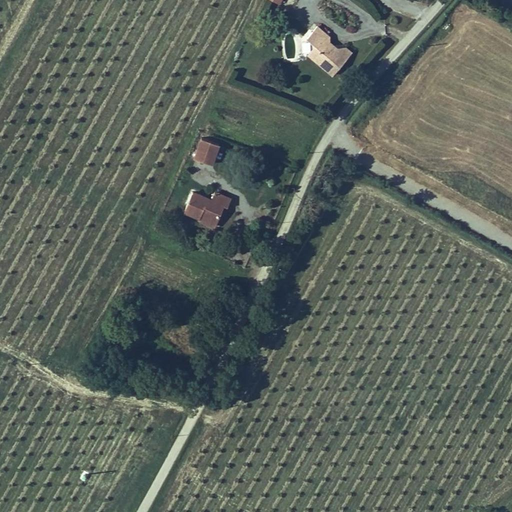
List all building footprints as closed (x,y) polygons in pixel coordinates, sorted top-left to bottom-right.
[(309,34),(310,40),(305,46),(330,67),(345,50),(334,41),(331,38),(328,42),(323,38),(322,34),(326,29),(314,18),(304,30),(309,34)] [(326,34),(326,29),(322,34),(323,38),(328,42),(331,38),(326,34)] [(342,40),(334,41),(345,50),(349,46),(342,40)] [(189,135),(183,155),(192,157),(201,138),(189,135)] [(201,160),(207,140),(201,138),(192,157),(201,160)] [(208,207),(215,208),(217,202),(221,203),(224,195),(206,189),(203,198),(184,192),(179,208),(206,213),(208,207)] [(178,212),(194,217),(194,214),(211,220),(215,208),(208,207),(206,213),(179,208),(178,212)] [(193,220),(210,225),(211,220),(194,214),(194,217),(193,220)] [(245,289),(227,281),(212,317),(229,325),(245,289)]
